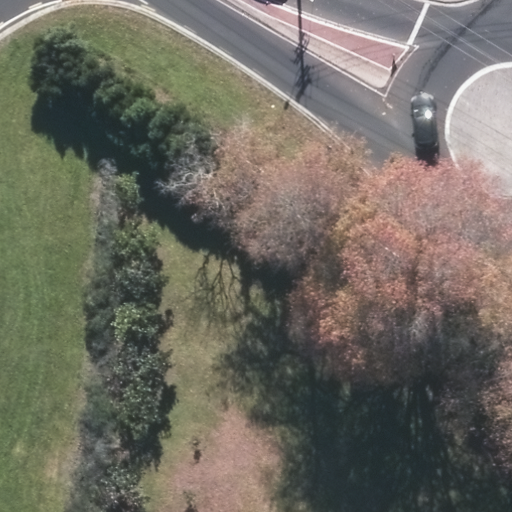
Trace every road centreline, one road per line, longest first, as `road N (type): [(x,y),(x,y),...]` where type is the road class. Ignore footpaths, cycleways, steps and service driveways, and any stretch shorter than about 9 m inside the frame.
road 1 (secondary): [(388,154),(241,0)]
road 2 (secondary): [(511,237),(465,237),(429,219),(403,191),(388,154)]
road 3 (secondary): [(302,0),(419,58)]
